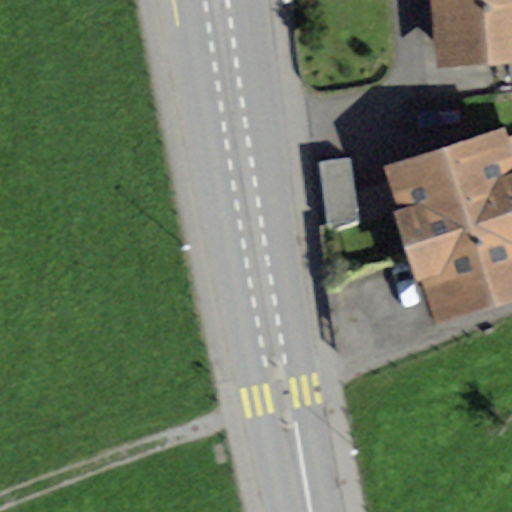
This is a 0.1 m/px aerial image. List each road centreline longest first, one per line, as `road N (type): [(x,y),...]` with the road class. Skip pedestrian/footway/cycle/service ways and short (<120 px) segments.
road 1 (secondary): [(215,0),(305,511)]
road 2 (track): [(282,394),(0,500)]
